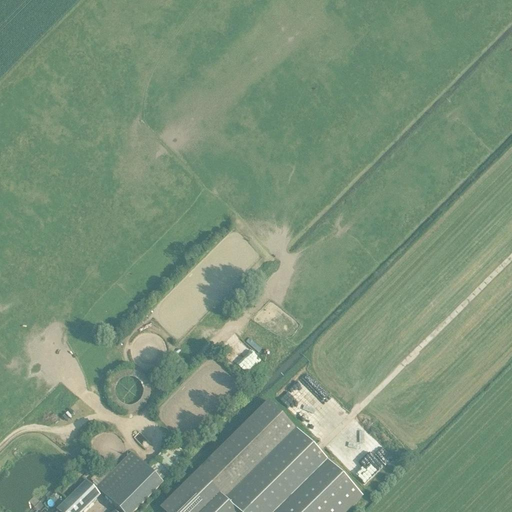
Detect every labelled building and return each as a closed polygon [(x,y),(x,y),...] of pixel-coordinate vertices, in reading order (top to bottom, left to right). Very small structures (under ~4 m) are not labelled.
[(197,471),(197,472),(225,501),(296,431),(283,416),(269,401),(197,471)] [(296,431),(225,501),(235,511),(345,511),(362,497),(333,468),(328,462),(296,431)] [(96,488),(120,511),(133,511),(163,483),(131,452),(96,488)] [(193,476),(160,509),(162,511),(235,511),(225,501),(197,472),(193,476)] [(84,511),(101,496),(86,481),(56,510),(57,511),(84,511)]
